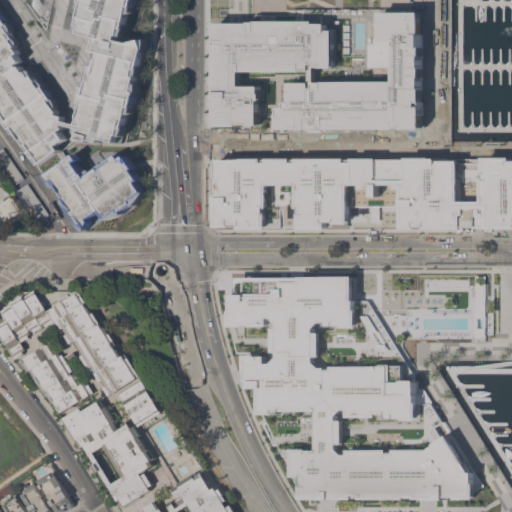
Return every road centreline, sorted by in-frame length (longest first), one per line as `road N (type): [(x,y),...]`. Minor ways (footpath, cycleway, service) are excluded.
road 1 (residential): [(511,242),(215,241),(194,252)]
road 2 (tertiary): [(194,252),(194,0)]
road 3 (residential): [(194,252),(428,259)]
road 4 (tertiary): [(171,253),(182,340),(237,469)]
road 5 (residential): [(0,369),(99,511)]
road 6 (tertiary): [(171,253),(0,250)]
road 7 (tertiary): [(290,511),(256,456),(220,367)]
road 8 (tertiary): [(170,113),(171,253)]
